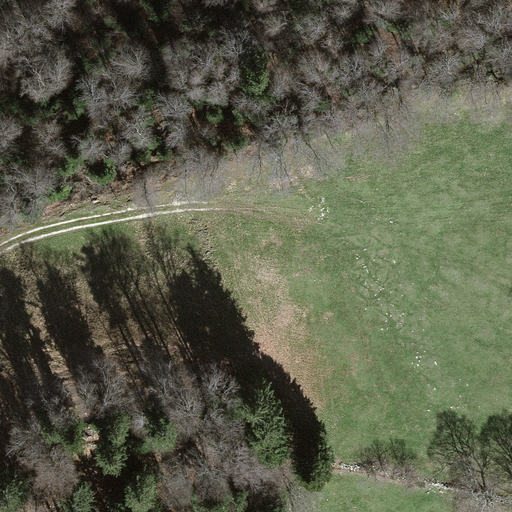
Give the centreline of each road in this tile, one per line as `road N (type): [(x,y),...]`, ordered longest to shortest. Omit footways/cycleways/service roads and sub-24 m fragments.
road 1 (track): [(0,250),(133,210),(196,205),(257,218)]
road 2 (track): [(257,218),(511,291)]
